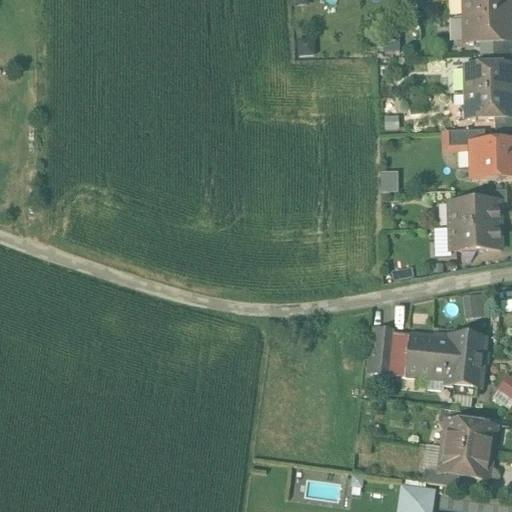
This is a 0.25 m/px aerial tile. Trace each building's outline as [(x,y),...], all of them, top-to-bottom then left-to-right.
[(461,0),(462,2),(464,4),(465,19),(511,18),(510,0),(461,0)] [(511,37),(511,18),(465,19),(465,35),(463,37),(463,43),(467,47),(473,47),(475,45),(492,45),(511,44),(511,37)] [(511,44),(492,45),(493,57),(511,56),(511,44)] [(511,56),(493,57),(493,69),(511,68),(511,56)] [(493,57),(481,57),(481,69),(493,69),(493,57)] [(481,69),(476,69),(474,67),(468,67),(464,72),(464,77),(466,79),(466,95),(511,94),(511,68),(493,69),(481,69)] [(511,94),(466,95),(467,111),(465,114),(465,119),(469,123),(475,123),(477,121),(494,121),(511,120),(511,94)] [(511,132),(511,120),(494,121),(495,133),(511,132)] [(484,133),(450,134),(450,149),(471,148),(471,147),(485,147),(484,133)] [(511,145),(485,147),(471,147),(471,148),(472,181),(491,181),(496,183),(501,183),(505,180),(511,180),(511,145)] [(382,174),(383,192),(398,191),(397,173),(382,174)] [(506,193),(477,193),(478,205),(498,205),(499,205),(507,205),(506,193)] [(478,205),(449,206),(450,230),(499,229),(499,205),(498,205),(478,205)] [(499,229),(450,230),(451,254),(500,253),(499,229)] [(481,298),(464,300),(465,312),(483,310),(481,298)] [(394,333),(372,331),(368,376),(389,378),(393,336),(394,336),(394,333)] [(394,336),(393,336),(389,378),(405,380),(409,338),(394,336)] [(487,341),(449,337),(448,342),(449,342),(445,384),(444,384),(443,389),(458,391),(456,408),(471,410),(472,392),(482,393),(487,341)] [(448,342),(409,338),(405,380),(444,384),(445,384),(449,342),(448,342)] [(511,400),(506,396),(501,403),(510,409),(511,406),(511,400)] [(494,430),(447,424),(443,449),(491,456),(494,430)] [(491,456),(443,449),(440,474),(440,475),(459,478),(487,482),(491,456)] [(459,478),(440,475),(440,474),(424,472),(422,485),(458,490),(459,478)] [(361,480),(353,479),(352,487),(360,488),(361,480)] [(430,511),(433,494),(402,490),(398,511),(430,511)]
